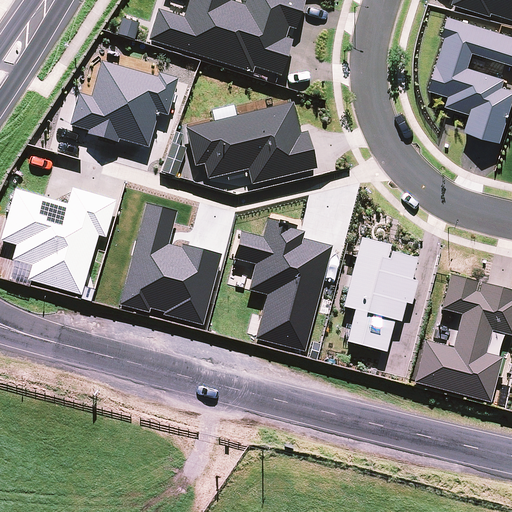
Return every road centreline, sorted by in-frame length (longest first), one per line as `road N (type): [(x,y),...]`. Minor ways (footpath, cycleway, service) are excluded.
road 1 (unclassified): [(511,457),(0,326)]
road 2 (residential): [(511,222),(458,209),(428,189),(380,131),(369,61),(383,0)]
